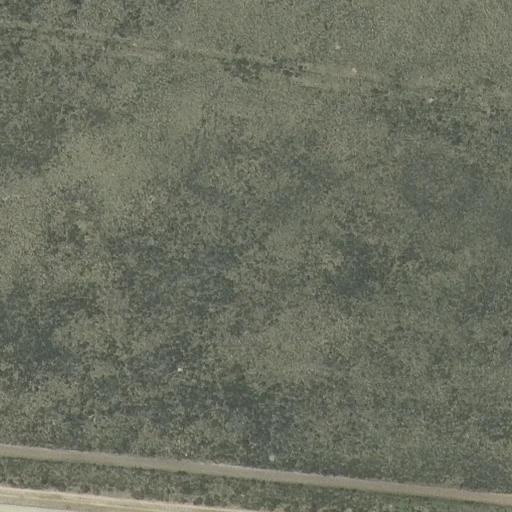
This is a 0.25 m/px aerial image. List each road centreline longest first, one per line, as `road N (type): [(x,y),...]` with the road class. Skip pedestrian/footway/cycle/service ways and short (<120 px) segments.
road 1 (unknown): [(0,452),(511,503)]
road 2 (track): [(0,495),(173,511)]
